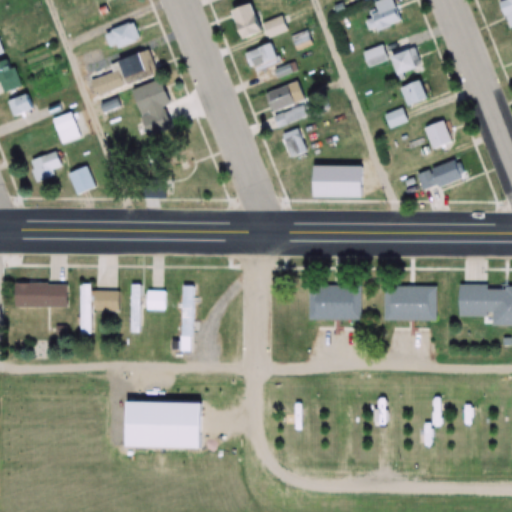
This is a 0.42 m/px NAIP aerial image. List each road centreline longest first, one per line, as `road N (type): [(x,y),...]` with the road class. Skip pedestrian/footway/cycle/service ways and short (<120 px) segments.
road 1 (secondary): [(511,236),(0,234)]
road 2 (residential): [(263,360),(260,202),(186,0)]
road 3 (residential): [(263,491),(511,490)]
road 4 (residential): [(511,189),(438,0)]
road 5 (residential): [(263,360),(263,491)]
